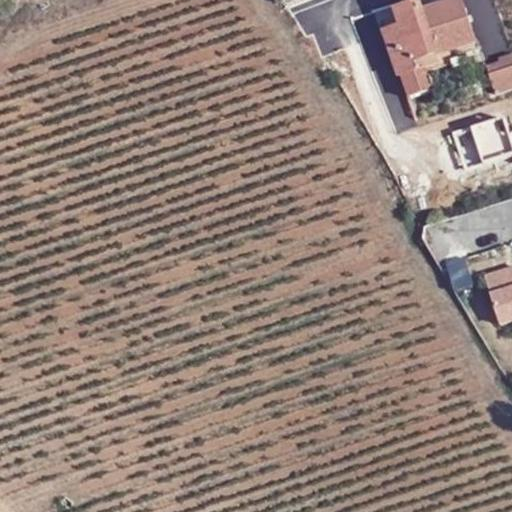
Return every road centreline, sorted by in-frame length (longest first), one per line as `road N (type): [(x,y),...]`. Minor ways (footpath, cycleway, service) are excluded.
road 1 (track): [(511,424),(256,0)]
road 2 (track): [(150,0),(52,30),(0,65)]
